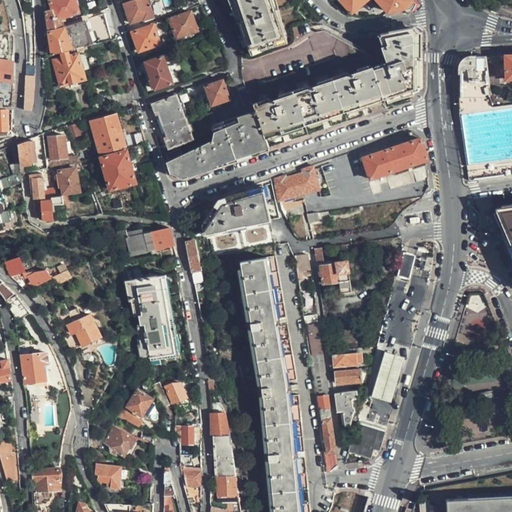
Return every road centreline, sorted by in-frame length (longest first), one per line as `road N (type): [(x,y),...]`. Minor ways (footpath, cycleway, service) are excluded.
road 1 (residential): [(170,195),(203,368),(206,511)]
road 2 (residential): [(441,105),(170,195)]
road 3 (residential): [(37,0),(40,111),(30,138),(19,128),(22,38),(13,0)]
road 4 (residential): [(101,511),(82,471),(60,353),(0,275)]
road 5 (residential): [(0,306),(8,321),(26,511)]
road 6 (residential): [(396,471),(451,274)]
road 7 (residential): [(170,195),(111,0)]
road 8 (residential): [(459,15),(350,23),(318,0)]
road 9 (residential): [(185,511),(169,451),(161,449),(157,511)]
